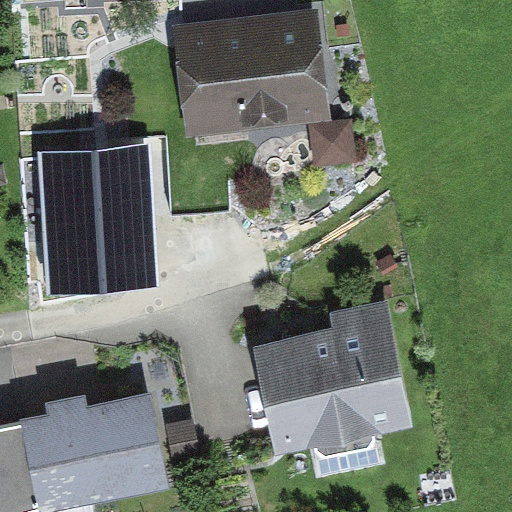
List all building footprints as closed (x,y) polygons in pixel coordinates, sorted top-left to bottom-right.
[(310,19),(182,36),(194,129),(322,111),(310,19)] [(121,171),(52,175),(58,272),(127,268),(121,171)] [(343,324),(268,337),(285,433),(403,412),(383,302),(340,310),(343,324)] [(147,382),(26,405),(27,411),(44,499),(166,477),(147,382)] [(27,411),(0,416),(0,507),(44,499),(27,411)]
